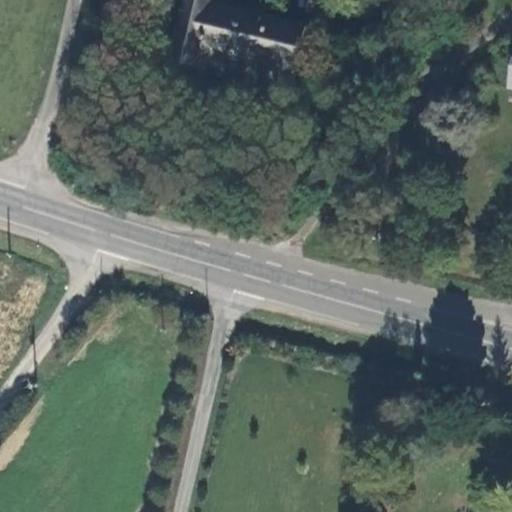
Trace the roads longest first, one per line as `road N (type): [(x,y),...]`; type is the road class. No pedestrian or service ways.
road 1 (secondary): [(237,272),(511,351)]
road 2 (unclassified): [(237,272),(177,511)]
road 3 (unclassified): [(110,235),(0,405)]
road 4 (secondary): [(110,235),(237,272)]
